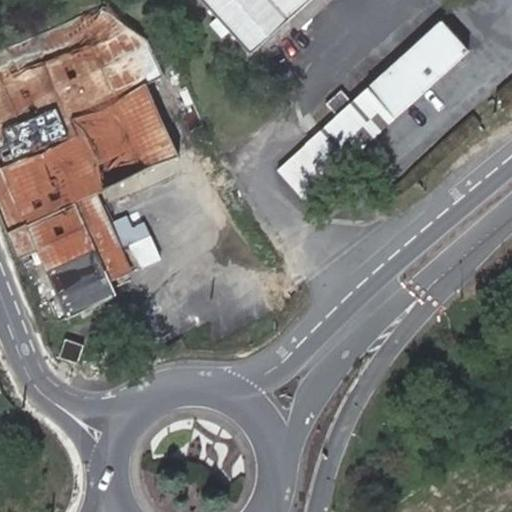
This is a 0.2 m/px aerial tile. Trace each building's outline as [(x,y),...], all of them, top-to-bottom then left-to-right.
[(310,0),(198,0),(217,20),(211,25),(223,37),(228,32),(249,55),(310,0)] [(468,53),(439,23),(367,89),(394,119),(468,53)] [(61,24),(0,49),(0,214),(17,258),(36,250),(66,316),(115,294),(110,281),(161,259),(144,223),(111,237),(93,195),(178,157),(146,86),(96,105),(61,24)] [(352,102),(342,91),(327,104),(337,116),(352,102)] [(0,378),(19,377),(0,332),(0,378)] [(66,341),(60,357),(79,365),(85,349),(66,341)]
